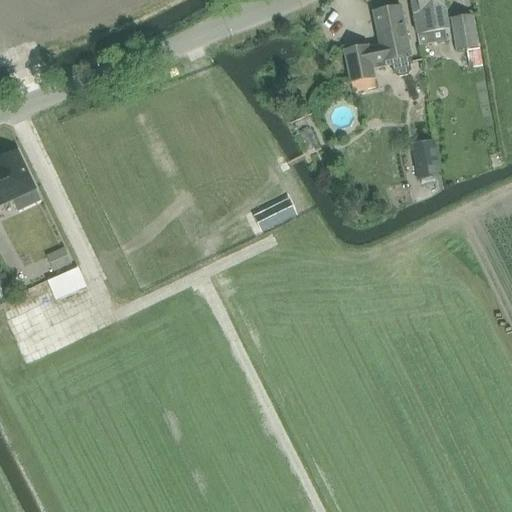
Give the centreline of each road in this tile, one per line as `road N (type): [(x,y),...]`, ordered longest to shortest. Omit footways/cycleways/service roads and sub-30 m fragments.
road 1 (track): [(420,511),(189,45)]
road 2 (tertiary): [(0,118),(304,0)]
